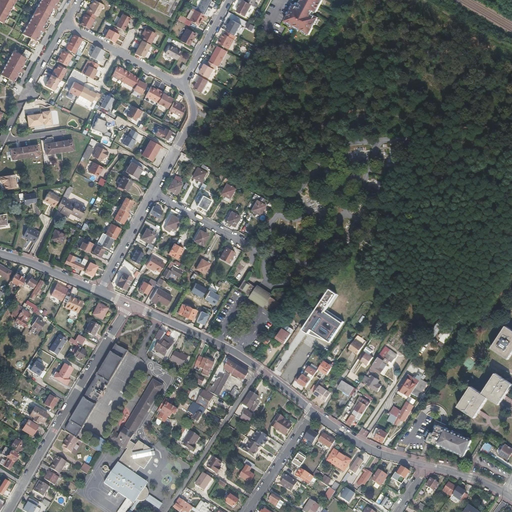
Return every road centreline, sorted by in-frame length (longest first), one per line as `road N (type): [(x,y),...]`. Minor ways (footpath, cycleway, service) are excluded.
road 1 (residential): [(129,304),(6,511)]
road 2 (residential): [(129,304),(238,355),(312,412)]
road 3 (residential): [(0,147),(65,22)]
road 4 (residential): [(312,412),(371,450),(426,465)]
